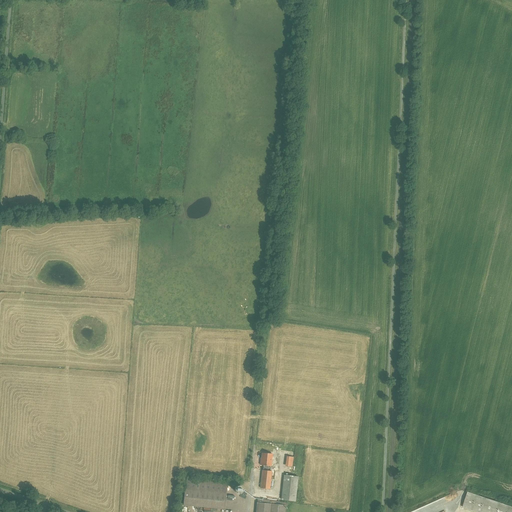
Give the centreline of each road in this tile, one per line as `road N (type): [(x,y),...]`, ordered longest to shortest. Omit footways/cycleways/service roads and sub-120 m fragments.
road 1 (track): [(382,511),(405,0)]
road 2 (unclassified): [(9,0),(0,136)]
